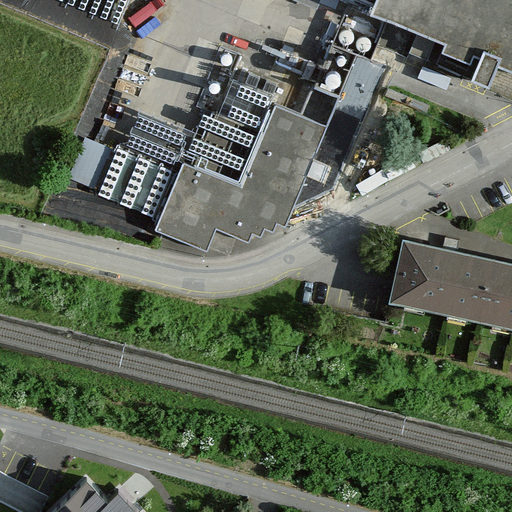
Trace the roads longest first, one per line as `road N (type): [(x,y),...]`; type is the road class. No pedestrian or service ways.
road 1 (residential): [(0,235),(198,281),(230,280),(270,269),(511,142)]
road 2 (residential): [(0,421),(335,511)]
